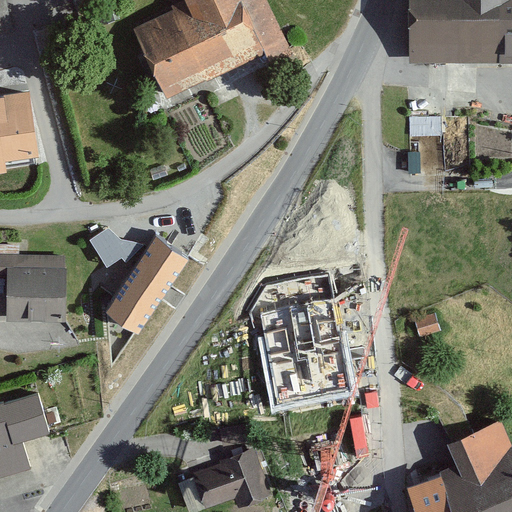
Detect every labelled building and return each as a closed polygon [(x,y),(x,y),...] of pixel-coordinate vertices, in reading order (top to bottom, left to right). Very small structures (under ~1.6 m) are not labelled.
[(0,0),(0,31),(12,28),(5,0),(0,0)] [(192,0),(139,24),(171,94),(277,47),(256,0),(192,0)] [(511,0),(410,0),(410,60),(511,60),(511,0)] [(30,93),(0,97),(0,173),(7,173),(6,163),(39,158),(30,93)] [(188,251),(155,230),(107,302),(139,324),(188,251)] [(69,248),(0,248),(0,275),(12,276),(12,312),(69,312),(69,248)] [(342,293),(255,311),(274,403),(361,385),(342,293)] [(442,330),(435,313),(414,321),(420,338),(442,330)] [(43,385),(0,397),(0,477),(34,467),(26,439),(57,430),(43,385)] [(459,463),(413,481),(425,511),(511,511),(511,425),(506,412),(448,435),(459,463)] [(253,439),(190,460),(203,501),(235,491),(240,505),(271,495),(253,439)]
